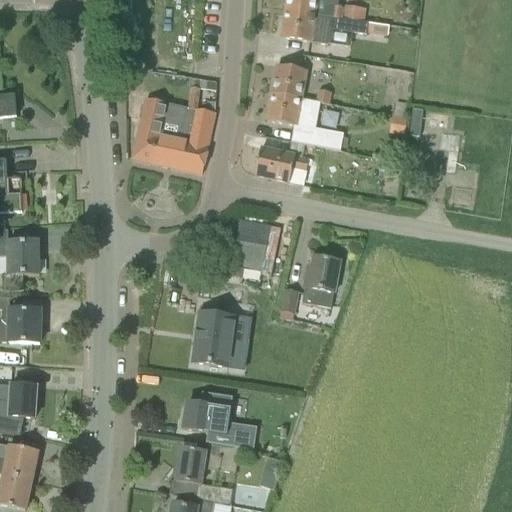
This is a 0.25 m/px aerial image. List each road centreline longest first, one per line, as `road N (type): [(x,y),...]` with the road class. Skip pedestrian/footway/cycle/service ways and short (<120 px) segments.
road 1 (residential): [(103,248),(171,245),(200,227),(227,119),(234,0)]
road 2 (unclassified): [(93,511),(103,248)]
road 3 (unclassified): [(103,248),(93,85),(78,0)]
